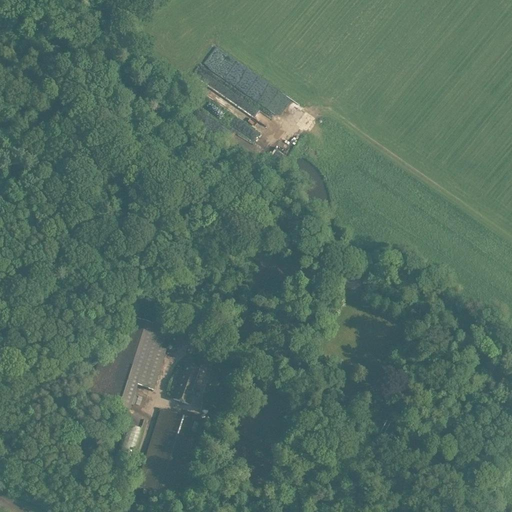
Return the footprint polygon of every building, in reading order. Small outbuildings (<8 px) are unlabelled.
[(346,274),(347,281),(354,284),(360,280),(360,274),(353,270),(346,274)] [(262,288),(271,293),(280,277),(271,273),(262,288)] [(95,374),(87,399),(128,412),(137,385),(152,390),(171,330),(132,318),(121,352),(104,346),(101,354),(95,374)] [(173,398),(188,404),(202,365),(187,360),(173,398)] [(181,500),(206,423),(161,409),(137,486),(181,500)] [(241,463),(235,475),(245,480),(251,469),(241,463)]
